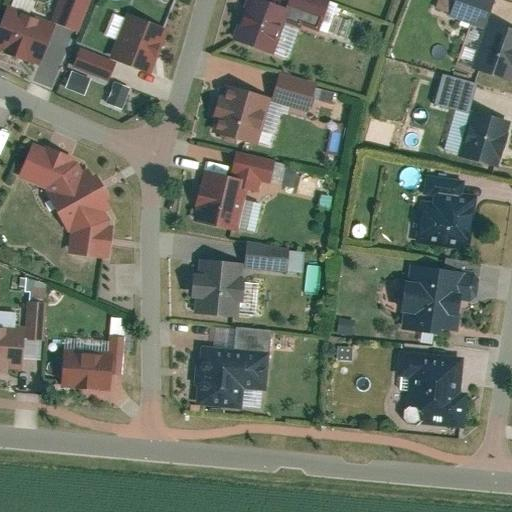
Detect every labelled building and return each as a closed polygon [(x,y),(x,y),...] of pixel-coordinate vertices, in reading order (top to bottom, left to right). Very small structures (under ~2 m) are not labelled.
[(290,12),(249,0),(245,0),(233,40),(277,53),(290,12)] [(58,20),(10,3),(0,29),(0,44),(44,60),(58,20)] [(166,27),(128,17),(117,60),(154,70),(166,27)] [(511,80),(511,28),(482,19),(467,67),(511,81),(511,80)] [(70,88),(89,96),(96,79),(77,71),(70,88)] [(115,81),(107,102),(127,109),(135,88),(115,81)] [(274,97),(227,84),(215,129),(261,142),(274,97)] [(509,121),(469,112),(459,158),(499,166),(509,121)] [(440,145),(447,148),(457,117),(450,115),(440,145)] [(76,156),(37,139),(23,174),(47,187),(72,230),(72,252),(111,255),(113,219),(76,156)] [(247,179),(205,172),(197,223),(239,230),(247,179)] [(473,182),(426,176),(417,239),(465,246),(473,182)] [(310,272),(311,247),(252,244),(251,270),(310,272)] [(247,261),(199,257),(195,309),(242,313),(247,261)] [(312,266),(310,293),(324,294),(326,267),(312,266)] [(468,268),(413,266),(410,325),(465,328),(468,268)] [(29,324),(19,323),(19,309),(0,308),(0,361),(30,363),(31,336),(46,336),(49,283),(30,275),(30,283),(27,282),(26,291),(31,291),(29,324)] [(112,337),(63,335),(61,388),(114,390),(114,369),(125,369),(125,349),(136,350),(137,327),(124,326),(125,319),(113,318),(112,337)] [(272,355),(209,348),(203,402),(245,406),(247,383),(269,385),(272,355)] [(467,357),(391,353),(388,419),(463,423),(467,357)]
